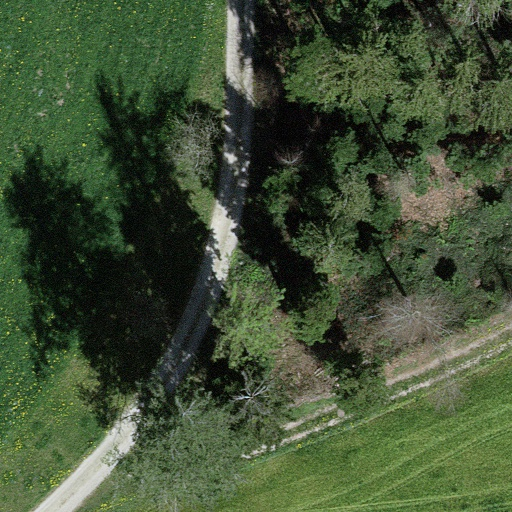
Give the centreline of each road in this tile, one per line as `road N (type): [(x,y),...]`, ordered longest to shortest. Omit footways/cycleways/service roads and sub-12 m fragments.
road 1 (track): [(47,511),(90,476),(140,407),(210,246),(233,135),(241,0)]
road 2 (track): [(112,511),(511,347)]
